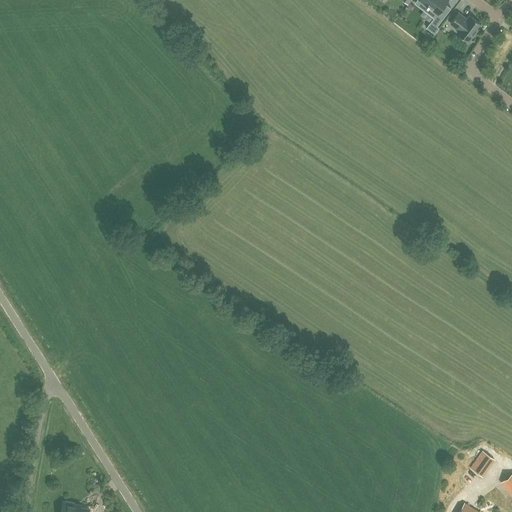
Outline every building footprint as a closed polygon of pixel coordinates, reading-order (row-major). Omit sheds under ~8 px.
[(416,0),(416,1),(423,6),(424,4),(425,5),(426,4),(438,13),(428,26),(433,31),(451,8),(446,3),(448,0),(416,0)] [(467,19),(458,13),(451,23),(459,29),(457,32),(468,41),(481,24),(470,15),(467,19)] [(475,468),(487,478),(500,460),(488,451),(475,468)] [(511,496),(511,473),(501,482),(511,496)] [(88,511),(89,509),(75,506),(76,504),(63,502),(60,511),(88,511)] [(479,511),(464,503),(458,511),(479,511)]
